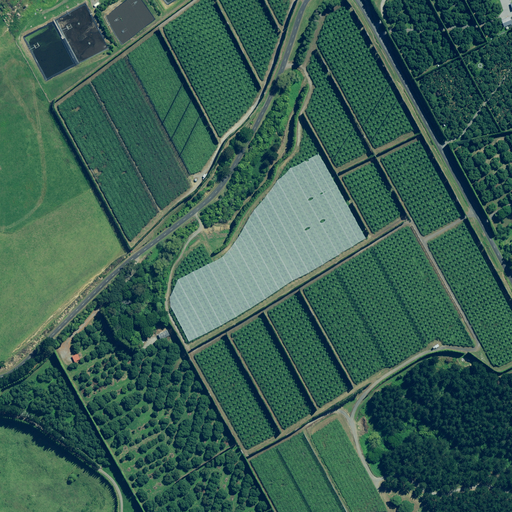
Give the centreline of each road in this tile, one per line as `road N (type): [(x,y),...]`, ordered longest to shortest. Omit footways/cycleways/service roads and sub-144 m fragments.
road 1 (residential): [(308,0),(246,137),(204,200),(0,377)]
road 2 (residential): [(511,281),(357,0)]
